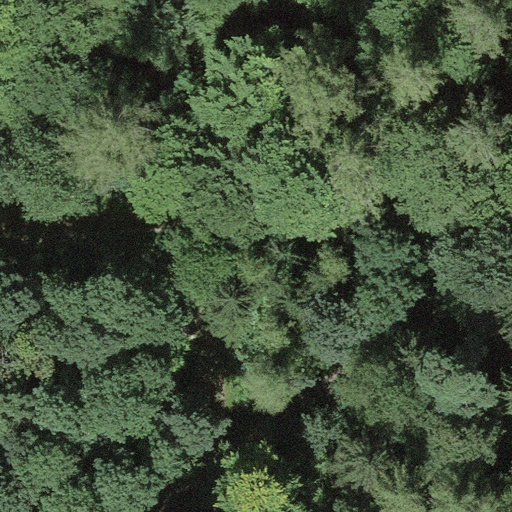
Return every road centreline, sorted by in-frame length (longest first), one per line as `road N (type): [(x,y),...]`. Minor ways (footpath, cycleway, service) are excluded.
road 1 (track): [(0,230),(319,221),(511,205)]
road 2 (track): [(160,511),(432,314),(511,245)]
road 3 (track): [(105,231),(167,271),(201,321),(229,459)]
